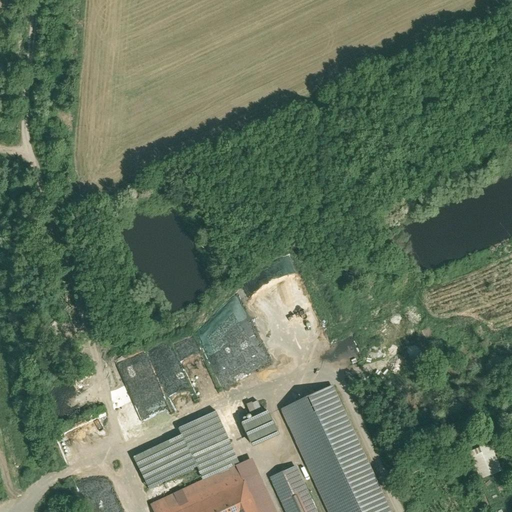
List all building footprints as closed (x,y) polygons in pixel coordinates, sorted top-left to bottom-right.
[(275,511),(252,462),(241,467),(202,485),(153,507),(155,511),(388,511),(331,390),(279,415),(324,511),(314,511),(295,470),(268,483),(281,511),(275,511)] [(258,400),(245,405),(250,417),(263,411),(258,400)] [(239,423),(249,447),(278,435),(267,411),(239,423)] [(202,485),(241,467),(216,412),(178,429),(181,436),(131,458),(146,492),(195,470),(202,485)] [(485,445),(468,452),(478,480),(499,472),(492,451),(488,452),(485,445)]
